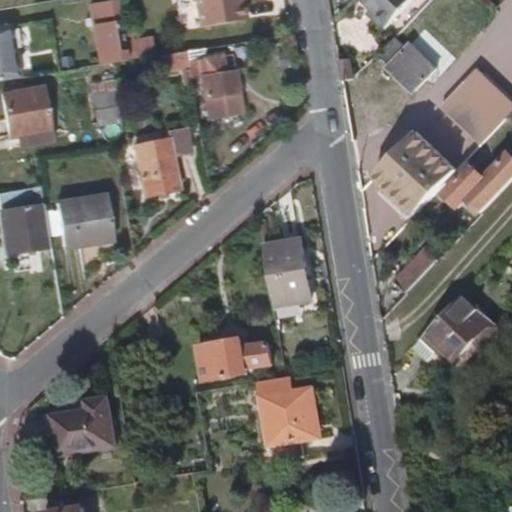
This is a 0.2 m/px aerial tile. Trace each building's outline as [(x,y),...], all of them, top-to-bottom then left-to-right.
[(99,25),(105,65),(110,64),(126,61),(123,42),(116,0),(107,0),(108,1),(108,4),(96,6),(99,25)] [(237,0),(191,0),(196,28),(246,20),(243,3),(238,4),(237,0)] [(362,0),(374,12),(371,15),(383,28),(408,0),(362,0)] [(90,27),(99,25),(96,6),(108,4),(108,1),(86,6),(90,27)] [(9,27),(0,28),(0,82),(18,80),(9,27)] [(377,55),(414,90),(436,67),(408,41),(403,46),(393,37),(377,55)] [(126,61),(151,57),(148,38),(123,42),(126,61)] [(185,66),(187,78),(198,76),(205,118),(239,111),(232,70),(222,72),(219,56),(202,59),(200,48),(183,52),(185,66)] [(173,68),(185,66),(183,52),(171,53),(173,68)] [(173,68),(171,53),(153,57),(155,71),(173,69),(173,68)] [(229,54),(219,56),(222,72),(232,70),(229,54)] [(342,77),(354,76),(351,56),(339,57),(342,77)] [(511,115),(511,100),(479,69),(443,108),(483,146),(511,115)] [(115,95),(113,83),(90,86),(92,98),(115,95)] [(47,142),(38,90),(0,96),(0,106),(5,139),(15,138),(16,147),(47,142)] [(96,125),(119,122),(115,95),(92,98),(96,125)] [(190,152),(186,126),(167,129),(168,140),(136,145),(144,193),(178,188),(173,154),(190,152)] [(459,171),(419,133),(377,178),(417,216),(459,171)] [(481,214),(511,181),(511,154),(509,152),(485,178),(471,165),(444,195),(459,208),(467,200),(481,214)] [(41,207),(38,189),(26,191),(29,208),(39,207),(41,207)] [(26,191),(0,194),(0,227),(4,254),(46,247),(39,207),(29,208),(26,191)] [(109,239),(102,195),(54,203),(54,205),(59,237),(61,247),(109,239)] [(59,237),(54,205),(41,207),(47,239),(59,237)] [(304,241),(265,246),(275,307),(314,301),(304,241)] [(397,282),(407,292),(438,259),(429,250),(397,282)] [(464,296),(425,337),(416,346),(432,360),(439,352),(452,364),(473,341),(480,347),(497,328),(464,296)] [(268,343),(241,348),(240,340),(196,348),(201,383),(247,376),(247,370),(271,366),(268,343)] [(293,392),(291,377),(287,378),(261,382),(274,462),(302,458),(300,442),(316,439),(308,389),(293,392)] [(52,417),(58,458),(113,449),(107,399),(87,402),(88,411),(52,417)] [(147,469),(148,482),(195,475),(207,473),(205,459),(147,469)] [(511,511),(511,497),(498,511),(511,511)]
